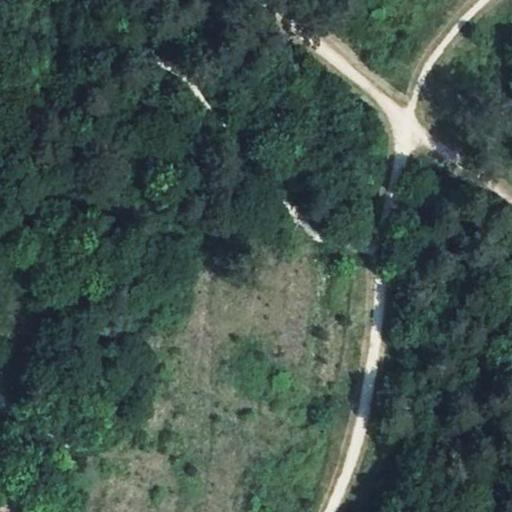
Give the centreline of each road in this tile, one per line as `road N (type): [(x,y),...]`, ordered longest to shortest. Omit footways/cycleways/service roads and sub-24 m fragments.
road 1 (track): [(263,0),(511,209)]
road 2 (track): [(377,251),(365,419),(331,511)]
road 3 (track): [(403,119),(421,74),(484,0)]
road 4 (track): [(403,119),(377,251)]
